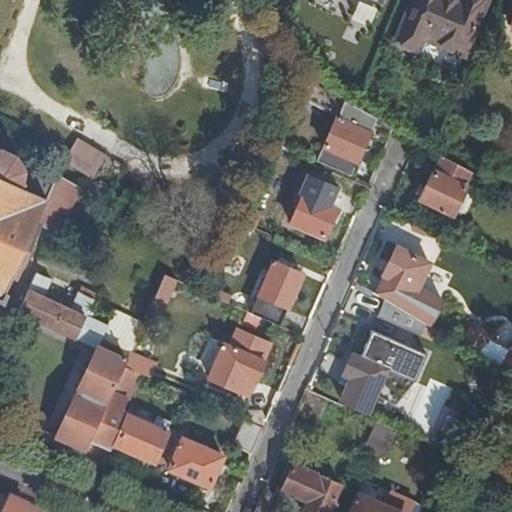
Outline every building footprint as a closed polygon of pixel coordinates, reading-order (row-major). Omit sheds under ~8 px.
[(413,0),(395,44),(439,64),(442,57),(453,62),(457,62),(462,59),(487,0),(413,0)] [(327,91),(313,69),(301,95),(339,117),(325,147),(358,161),(377,119),(355,106),(327,91)] [(81,185),(59,172),(56,178),(28,167),(19,155),(10,149),(2,146),(0,145),(0,300),(3,300),(13,276),(17,277),(41,225),(58,233),(81,185)] [(68,151),(64,161),(59,172),(81,185),(86,188),(97,163),(68,151)] [(471,171),(444,156),(437,172),(433,171),(421,199),(454,215),(467,187),(465,185),(471,171)] [(309,175),(301,193),(304,195),(292,223),(325,238),(337,209),(331,206),(339,188),(309,175)] [(251,208),(244,223),(255,228),(262,212),(251,208)] [(377,294),(429,326),(441,299),(418,287),(430,263),(398,247),(384,276),(386,277),(377,294)] [(274,262),(252,314),(279,326),(287,307),(288,308),(302,275),(274,262)] [(37,273),(18,312),(75,338),(77,338),(98,348),(108,326),(91,319),(94,312),(89,310),(94,300),(79,293),(71,310),(44,297),(51,280),(37,273)] [(165,276),(155,298),(166,302),(176,280),(165,276)] [(371,291),(356,281),(343,310),(359,317),(371,291)] [(474,353),(493,335),(475,324),(461,345),(474,353)] [(231,347),(225,345),(211,378),(238,391),(245,376),(256,381),(264,362),(263,361),(270,344),(239,330),(231,347)] [(31,425),(27,434),(82,458),(93,435),(124,366),(131,352),(131,350),(121,345),(116,356),(98,348),(57,436),(31,425)] [(131,352),(124,366),(141,374),(151,379),(157,365),(131,352)] [(387,369),(353,355),(345,375),(352,379),(343,401),(368,413),(387,369)] [(124,366),(93,435),(155,463),(156,459),(164,463),(175,438),(167,435),(168,433),(129,416),(128,417),(122,414),(141,374),(124,366)] [(329,400),(308,391),(298,413),(320,423),(329,400)] [(503,457),(511,437),(511,428),(469,407),(458,433),(503,457)] [(253,454),(264,429),(244,420),(233,444),(253,454)] [(385,455),(397,430),(377,421),(366,446),(385,455)] [(183,441),(184,439),(187,433),(179,429),(175,438),(183,441)] [(175,438),(164,463),(171,466),(170,469),(209,487),(223,456),(184,439),(183,441),(175,438)] [(327,511),(332,503),(339,507),(346,490),(339,487),(340,484),(294,465),(278,503),(299,511),(327,511)] [(422,511),(425,507),(391,491),(384,505),(360,494),(351,511),(422,511)] [(44,511),(10,497),(5,507),(3,511),(44,511)]
